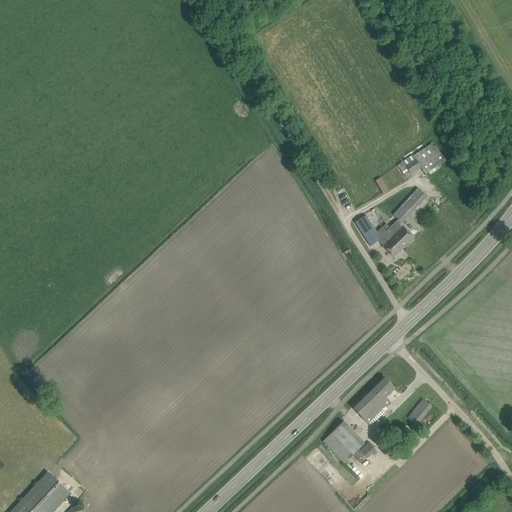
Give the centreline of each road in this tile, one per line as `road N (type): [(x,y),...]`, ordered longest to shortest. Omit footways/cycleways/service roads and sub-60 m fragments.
road 1 (secondary): [(206,511),(400,329)]
road 2 (track): [(343,216),(207,0)]
road 3 (unclassified): [(511,481),(400,348),(400,329)]
road 4 (secondary): [(400,329),(511,219)]
road 5 (unclassified): [(400,329),(397,307),(343,216)]
